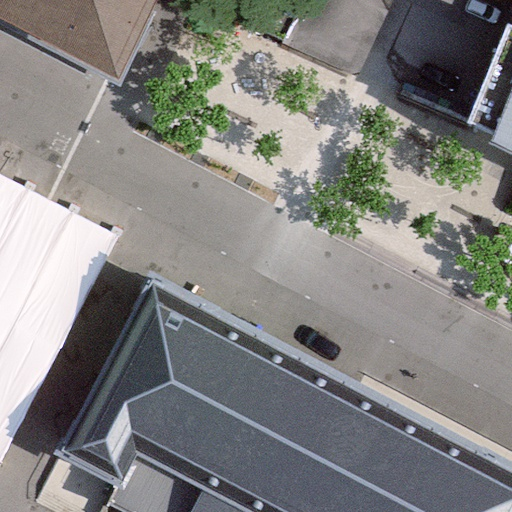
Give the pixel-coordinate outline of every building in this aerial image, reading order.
[(0,0),(0,7),(117,67),(151,0),(0,0)] [(321,0),(302,40),(362,68),(394,0),(321,0)] [(511,144),(511,52),(481,129),(511,144)] [(511,511),(511,469),(155,285),(67,458),(105,478),(120,449),(244,511),(511,511)] [(244,511),(120,449),(105,478),(94,499),(119,511),(244,511)]
